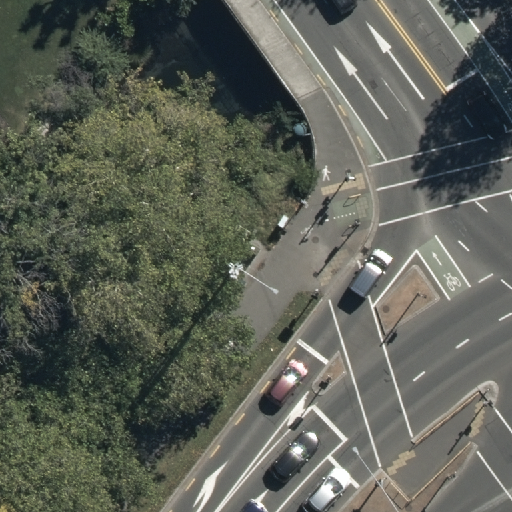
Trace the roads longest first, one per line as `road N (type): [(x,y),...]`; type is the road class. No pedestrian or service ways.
road 1 (primary): [(190,511),(398,227),(424,166),(431,71)]
road 2 (primary): [(270,511),(379,400),(511,306)]
road 3 (primary): [(431,71),(474,130),(511,213)]
